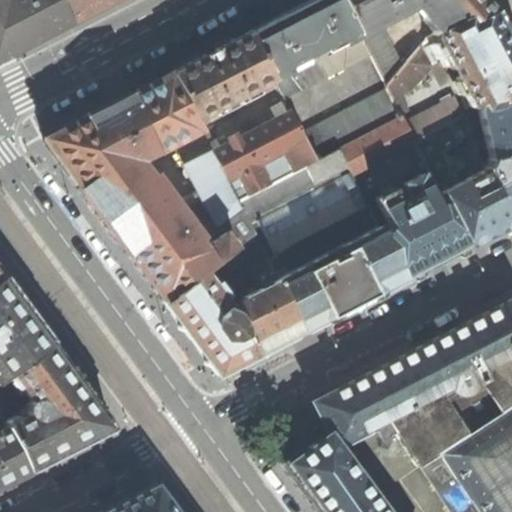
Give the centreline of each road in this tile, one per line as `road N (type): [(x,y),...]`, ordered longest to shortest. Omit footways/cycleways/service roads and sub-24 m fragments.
road 1 (unclassified): [(194,428),(511,266)]
road 2 (tertiary): [(194,428),(0,165)]
road 3 (tertiary): [(177,0),(0,96)]
road 4 (unclassified): [(30,511),(194,428)]
